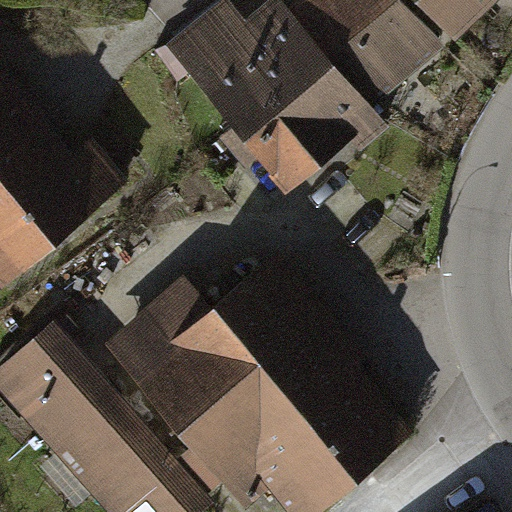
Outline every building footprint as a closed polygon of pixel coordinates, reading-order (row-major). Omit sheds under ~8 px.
[(219,0),(169,43),(238,124),(325,49),(288,5),(283,0),(266,0),(245,18),(229,0),(219,0)] [(444,44),(406,0),(293,0),(288,5),(325,49),(373,105),(444,44)] [(425,0),(460,36),(496,0),(425,0)] [(373,105),(325,49),(238,124),(225,134),(250,163),(259,155),(294,196),(385,119),(373,105)] [(0,58),(0,280),(4,285),(131,178),(95,135),(77,150),(0,58)] [(195,275),(121,339),(114,346),(247,499),(267,481),(294,511),(330,511),(422,432),(363,364),(372,356),(286,258),(277,265),(226,310),(195,275)] [(63,329),(11,373),(1,382),(113,511),(148,511),(152,508),(155,511),(215,511),(218,510),(63,329)]
